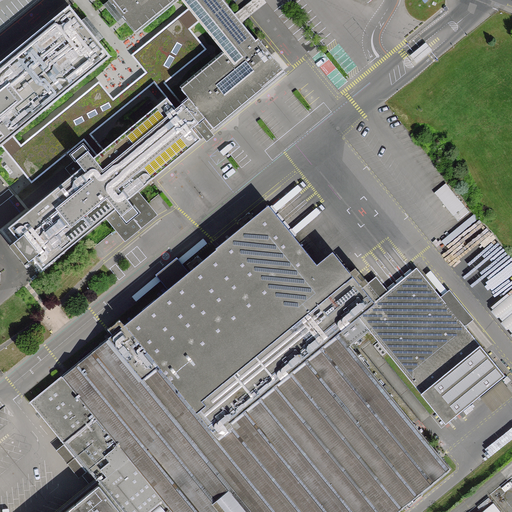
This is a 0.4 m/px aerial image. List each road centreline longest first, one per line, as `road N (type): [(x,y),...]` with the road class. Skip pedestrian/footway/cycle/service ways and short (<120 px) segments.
road 1 (unknown): [(0,122),(104,40)]
road 2 (unknown): [(0,78),(68,22),(88,22),(104,40)]
